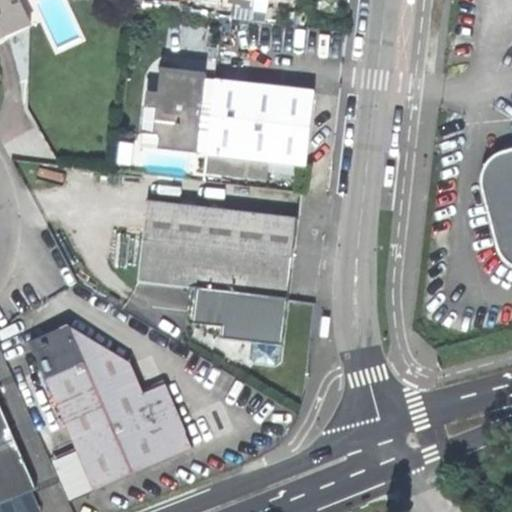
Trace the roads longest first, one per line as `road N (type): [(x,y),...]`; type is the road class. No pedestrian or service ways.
road 1 (residential): [(383,432),(367,379),(359,276),(385,0)]
road 2 (unknown): [(243,486),(178,363),(54,289),(0,269)]
road 3 (tertiary): [(383,432),(176,511)]
road 4 (tertiary): [(511,390),(383,432)]
